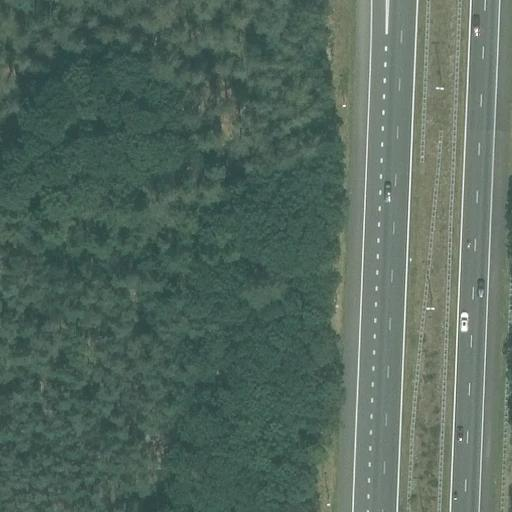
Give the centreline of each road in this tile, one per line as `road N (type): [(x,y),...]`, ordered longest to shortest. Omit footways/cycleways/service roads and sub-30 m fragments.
road 1 (motorway): [(463,511),(483,0)]
road 2 (motorway): [(400,35),(382,511)]
